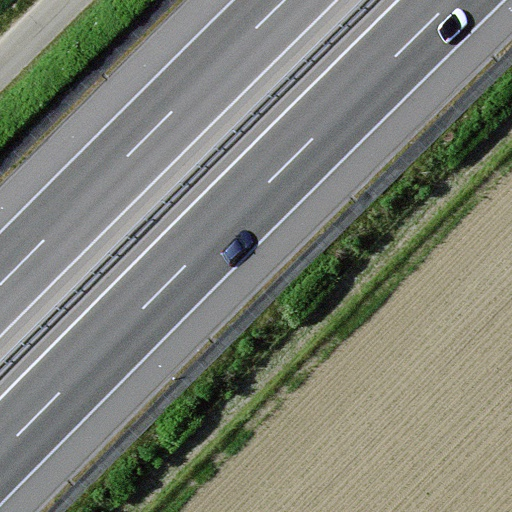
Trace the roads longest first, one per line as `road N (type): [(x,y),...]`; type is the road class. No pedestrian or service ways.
road 1 (motorway): [(0,452),(452,0)]
road 2 (motorway): [(285,0),(0,285)]
